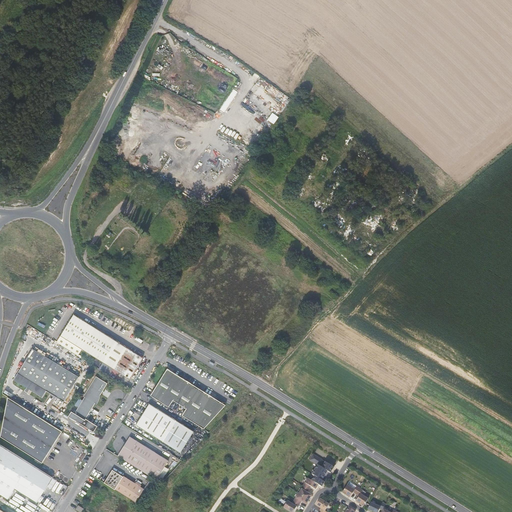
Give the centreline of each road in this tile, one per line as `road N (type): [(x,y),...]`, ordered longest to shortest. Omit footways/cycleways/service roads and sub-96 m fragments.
road 1 (track): [(511,150),(396,244),(254,390)]
road 2 (secondary): [(363,449),(172,332)]
road 3 (unclassified): [(172,332),(58,511)]
road 4 (track): [(140,511),(259,382)]
road 5 (track): [(155,18),(247,78),(208,129)]
road 6 (tertiary): [(94,138),(164,0)]
road 7 (unknown): [(156,356),(75,309),(53,335)]
